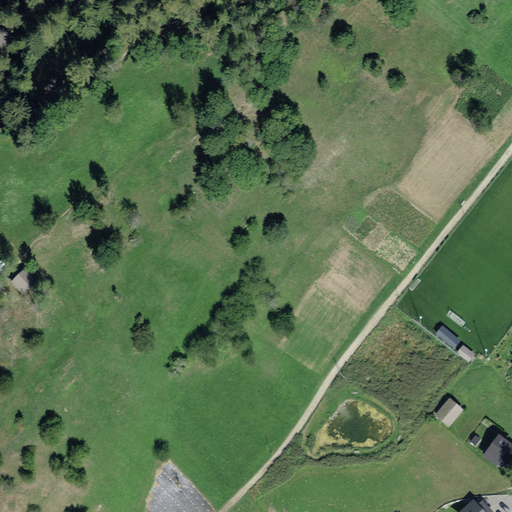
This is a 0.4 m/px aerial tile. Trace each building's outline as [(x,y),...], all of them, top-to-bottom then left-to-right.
[(28,272),(15,284),(27,296),(40,284),(28,272)] [(460,340),(443,327),(437,334),(454,347),(460,340)] [(474,354),(464,346),(458,352),(469,361),(474,354)] [(465,410),(451,399),(437,415),(451,427),(465,410)] [(511,452),(511,444),(502,436),(484,456),(498,468),(511,452)] [(484,511),(474,500),(461,511),(484,511)]
